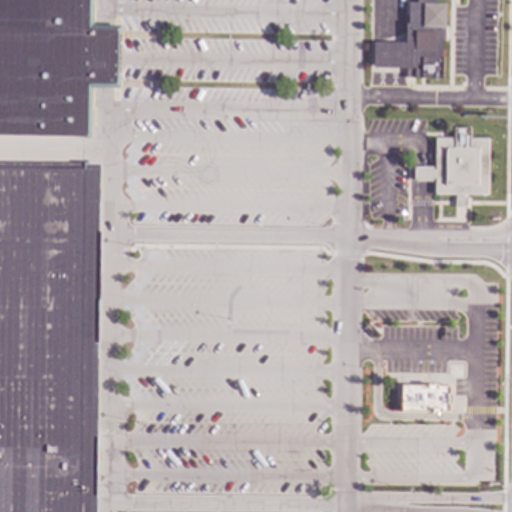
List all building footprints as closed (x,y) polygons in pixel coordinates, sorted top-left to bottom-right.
[(87,0),(87,29),(115,29),(114,84),(85,83),(85,136),(0,134),(0,0),(87,0)] [(372,43),(403,44),(403,25),(406,25),(406,3),(415,3),(415,0),(432,0),(432,5),(443,5),(443,28),(440,28),(439,80),(404,79),(404,69),(371,69),(372,43)] [(468,138),(487,138),(487,195),(466,195),(465,207),(454,207),(454,195),(433,195),(433,178),(431,178),(431,181),(426,181),(412,181),(412,167),(425,167),(431,167),(431,169),(433,170),(433,138),(453,138),(453,128),(468,128),(468,138)] [(94,511),(0,511),(0,162),(98,164),(94,511)] [(400,413),(400,387),(426,387),(426,386),(435,386),(435,388),(448,388),(448,396),(449,396),(449,406),(448,406),(448,413),(439,413),(439,414),(431,414),(431,413),(400,413)]
